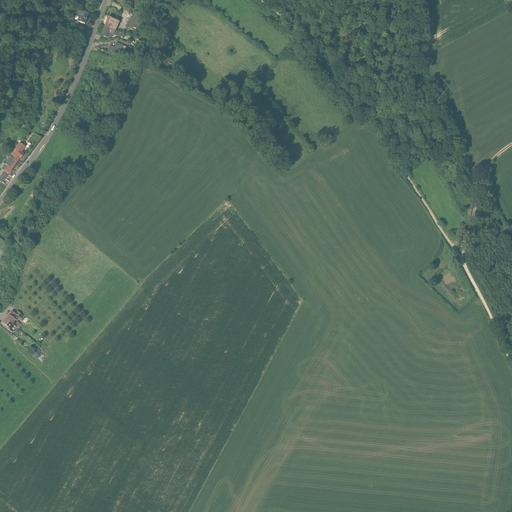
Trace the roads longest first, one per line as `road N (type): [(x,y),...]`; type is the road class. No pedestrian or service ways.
road 1 (track): [(452,246),(374,116),(348,99),(294,27)]
road 2 (unclassified): [(0,201),(63,108),(106,0)]
